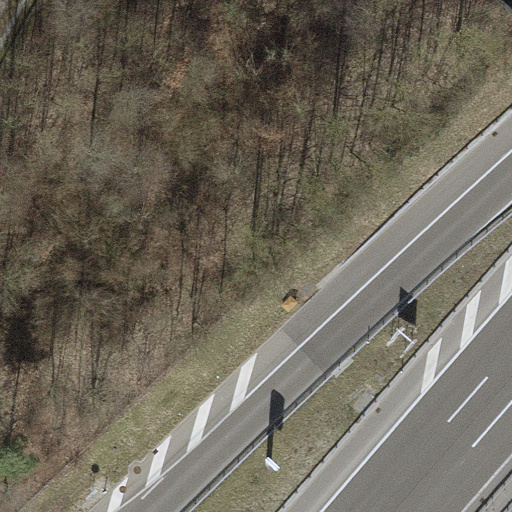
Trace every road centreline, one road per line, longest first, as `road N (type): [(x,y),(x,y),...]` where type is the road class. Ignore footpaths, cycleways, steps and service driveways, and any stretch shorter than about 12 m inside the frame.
road 1 (motorway): [(511,180),(157,511)]
road 2 (motorway): [(511,377),(394,511)]
